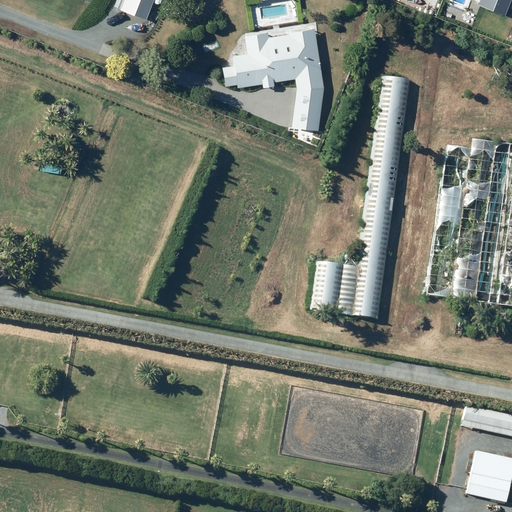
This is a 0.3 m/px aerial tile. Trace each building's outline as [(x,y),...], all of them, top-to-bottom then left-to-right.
[(229,65),(218,66),(221,85),(232,83),(233,86),(257,83),(257,86),(268,84),(268,81),(291,77),(292,88),(318,84),(309,27),(284,32),(284,33),(260,36),(259,31),(240,34),(242,52),(228,54),(229,65)] [(309,311),(373,319),(402,81),(379,78),(355,268),(315,263),(309,311)] [(508,86),(473,80),(471,91),(507,97),(508,86)] [(305,128),(297,130),(299,140),(306,138),(305,128)] [(510,307),(509,313),(511,313),(511,145),(469,140),(468,149),(444,145),(423,295),(510,307)] [(511,413),(489,409),(489,411),(481,410),(477,427),(484,428),(485,425),(511,430),(511,413)] [(463,494),(502,503),(511,461),(472,452),(463,494)]
